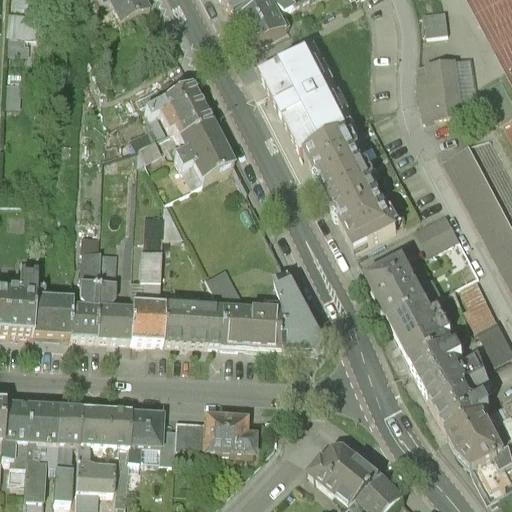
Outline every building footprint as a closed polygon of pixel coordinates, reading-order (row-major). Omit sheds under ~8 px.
[(148,16),(139,0),(95,0),(101,12),(109,8),(120,29),(148,16)] [(231,0),(219,6),(232,30),(282,3),(279,0),(263,0),(261,3),(259,0),(231,0)] [(287,0),(282,3),(232,30),(247,58),(287,37),(282,27),(275,31),(268,17),(272,14),(279,20),(308,4),(305,0),(287,0)] [(426,41),(448,39),(446,16),(425,17),(426,41)] [(306,58),(260,82),(278,118),(279,118),(283,127),(301,163),(304,162),(347,140),(340,127),(345,125),(316,69),(312,72),(306,58)] [(454,72),(428,75),(430,84),(419,86),(424,122),(435,120),(436,128),(462,125),(454,72)] [(7,113),(20,112),(19,84),(6,85),(7,113)] [(190,95),(144,120),(148,128),(158,122),(168,141),(172,139),(177,149),(209,132),(190,95)] [(209,132),(177,149),(183,160),(172,165),(179,179),(190,174),(199,192),(231,176),(209,132)] [(347,140),(304,162),(320,193),(363,171),(347,140)] [(511,186),(490,145),(468,156),(511,238),(511,186)] [(511,238),(468,156),(443,170),(511,300),(511,238)] [(397,238),(363,171),(320,193),(355,260),(397,238)] [(181,245),(164,211),(162,247),(181,245)] [(141,258),(160,259),(162,223),(143,222),(141,258)] [(445,222),(417,237),(430,262),(458,247),(445,222)] [(140,261),(138,312),(160,313),(161,262),(140,261)] [(99,264),(81,263),(79,288),(97,290),(99,264)] [(114,266),(99,264),(97,290),(112,291),(114,266)] [(402,270),(366,289),(389,333),(425,313),(439,306),(431,291),(417,299),(402,270)] [(204,288),(219,316),(246,318),(223,278),(204,288)] [(16,282),(15,301),(0,300),(0,342),(30,345),(33,294),(33,283),(16,282)] [(454,293),(469,334),(495,324),(480,283),(454,293)] [(274,290),(284,320),(284,360),(318,361),(325,350),(291,284),(274,290)] [(97,290),(79,288),(78,313),(69,313),(66,347),(93,349),(95,317),(97,290)] [(112,291),(97,290),(95,317),(103,318),(103,311),(109,311),(111,310),(112,291)] [(41,304),(42,294),(33,294),(30,345),(66,347),(69,313),(69,305),(41,304)] [(138,312),(131,312),(131,319),(129,351),(163,353),(165,314),(160,313),(138,312)] [(425,313),(389,333),(410,375),(447,355),(442,345),(450,340),(438,319),(430,323),(425,313)] [(219,316),(165,314),(163,353),(217,355),(219,316)] [(246,318),(219,316),(217,355),(284,360),(284,320),(246,318)] [(103,318),(95,317),(93,349),(129,351),(131,319),(103,318)] [(477,337),(494,372),(511,362),(511,353),(499,326),(477,337)] [(447,355),(410,375),(429,410),(485,381),(479,364),(456,376),(450,364),(454,362),(450,354),(447,355)] [(429,410),(435,422),(435,421),(447,444),(482,425),(480,421),(488,417),(483,407),(475,411),(474,408),(469,408),(466,402),(471,400),(476,402),(490,395),(485,381),(429,410)] [(28,417),(2,416),(0,445),(0,471),(9,472),(9,478),(24,479),(28,417)] [(57,419),(28,417),(24,479),(22,511),(43,511),(45,476),(48,476),(47,483),(54,484),(55,457),(56,457),(57,419)] [(79,420),(57,419),(56,457),(76,457),(79,420)] [(129,423),(79,420),(76,457),(74,502),(111,504),(113,476),(97,475),(89,472),(90,460),(88,460),(88,456),(126,458),(129,423)] [(161,425),(129,423),(126,458),(126,471),(139,472),(140,456),(158,458),(159,458),(160,445),(161,425)] [(482,425),(447,444),(448,445),(447,445),(448,447),(449,447),(455,460),(459,467),(459,468),(460,467),(470,478),(470,479),(471,480),(473,479),(502,463),(494,449),(499,446),(494,436),(489,439),(482,425)] [(244,430),(204,427),(203,432),(202,462),(251,465),(253,445),(243,445),(244,430)] [(190,432),(174,431),(173,446),(172,461),(188,462),(190,432)] [(203,432),(190,431),(190,432),(188,462),(202,462),(203,432)] [(173,446),(160,445),(159,458),(158,458),(157,472),(172,473),(172,461),(173,446)] [(511,456),(502,463),(473,479),(491,511),(511,500),(511,456)] [(342,457),(333,457),(324,469),(321,467),(307,484),(345,511),(357,511),(381,488),(342,457)] [(124,493),(125,459),(116,458),(115,493),(124,493)] [(397,511),(402,508),(381,488),(357,511),(397,511)]
